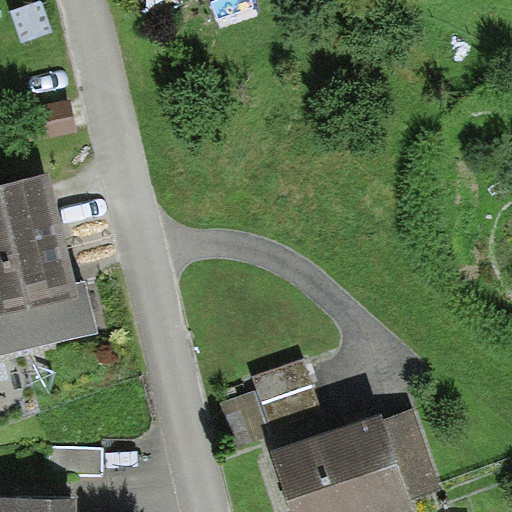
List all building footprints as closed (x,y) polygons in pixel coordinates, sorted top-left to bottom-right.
[(68,101),(26,110),(32,140),(75,131),(68,101)] [(50,173),(0,184),(0,316),(79,297),(76,284),(50,173)] [(84,282),(76,284),(79,297),(0,316),(0,354),(96,331),(84,282)] [(305,357),(250,376),(255,391),(271,435),(276,451),(331,432),(305,357)] [(271,435),(255,391),(217,404),(233,448),(271,435)] [(291,511),(415,511),(412,499),(442,488),(413,411),(386,420),(384,413),(331,432),(276,451),(271,450),(291,511)] [(102,475),(103,448),(52,447),(51,474),(102,475)] [(78,511),(78,498),(0,496),(0,511),(78,511)]
